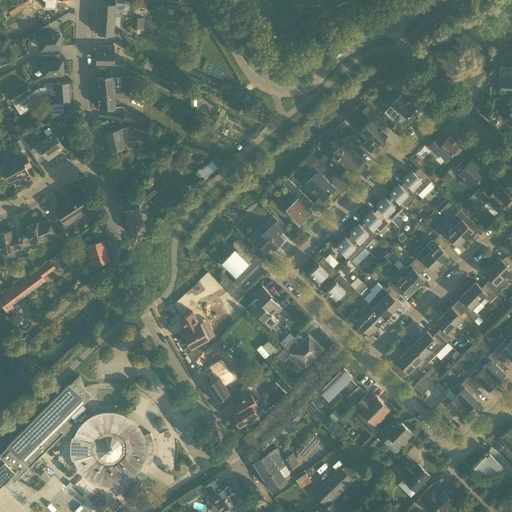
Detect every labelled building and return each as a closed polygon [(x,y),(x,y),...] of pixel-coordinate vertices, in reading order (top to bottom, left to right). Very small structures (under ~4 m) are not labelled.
[(19,0),(1,11),(5,19),(34,0),(19,0)] [(100,3),(98,34),(114,35),(116,4),(100,3)] [(28,36),(33,32),(36,31),(28,17),(24,19),(20,11),(15,14),(16,15),(5,20),(15,39),(26,33),(28,36)] [(135,18),(134,29),(143,29),(144,18),(135,18)] [(36,31),(33,32),(38,41),(41,40),(41,49),(61,48),(61,46),(63,46),(62,40),(60,40),(60,34),(50,35),(50,33),(53,31),(49,23),(36,31)] [(97,64),(113,64),(113,66),(123,66),(123,59),(114,58),(114,46),(100,46),(100,52),(97,52),(97,64)] [(502,62),(502,66),(500,66),(499,87),(511,86),(511,53),(509,54),(506,55),(504,56),(502,59),(502,62)] [(63,67),(65,67),(64,61),(62,61),(62,60),(51,61),(51,55),(39,56),(32,60),(39,70),(43,69),(44,76),(63,74),(63,67)] [(98,94),(129,92),(130,92),(136,95),(135,77),(120,78),(113,78),(113,76),(110,76),(109,67),(98,68),(99,77),(97,77),(98,94)] [(185,91),(189,80),(170,72),(166,82),(185,91)] [(14,103),(16,101),(31,92),(25,82),(7,93),(14,103)] [(55,95),(55,102),(71,101),(70,82),(54,83),(54,86),(39,87),(31,92),(16,101),(17,104),(16,108),(18,112),(23,113),(27,110),(28,106),(43,96),(55,95)] [(420,98),(409,87),(390,105),(397,112),(399,110),(405,117),(416,107),(413,104),(420,98)] [(129,92),(98,94),(99,109),(115,108),(115,98),(130,97),(129,92)] [(163,98),(151,92),(148,98),(160,104),(163,98)] [(511,125),(511,126),(511,105),(506,111),(508,114),(503,119),(510,126),(511,125)] [(143,127),(146,118),(125,111),(123,119),(143,127)] [(69,113),(62,115),(63,119),(65,122),(71,119),(69,113)] [(387,135),(372,120),(361,131),(366,137),(360,142),(370,152),(387,135)] [(105,132),(109,151),(125,147),(124,142),(138,139),(136,131),(148,136),(150,131),(134,125),(105,132)] [(36,142),(46,156),(48,160),(54,156),(53,155),(64,147),(53,132),(42,140),(41,138),(36,142)] [(19,136),(29,150),(35,146),(26,133),(19,136)] [(459,146),(452,139),(449,136),(444,140),(439,134),(428,146),(438,156),(440,155),(445,160),(453,152),(455,155),(461,149),(459,146)] [(332,154),(333,155),(332,157),(332,160),(335,163),(338,163),(340,161),(350,171),(356,165),(357,166),(362,160),(352,150),(356,145),(347,136),(342,141),(343,142),(332,154)] [(359,143),(352,150),(356,153),(358,151),(363,156),(367,152),(359,143)] [(416,154),(412,159),(418,165),(422,160),(416,154)] [(26,169),(31,166),(26,155),(20,158),(21,160),(3,170),(9,182),(21,175),(23,177),(29,174),(26,169)] [(224,163),(218,156),(217,155),(198,171),(205,180),(224,163)] [(335,188),(321,174),(327,167),(318,157),(309,166),(316,173),(305,184),(316,195),(317,194),(322,199),(329,193),(329,194),(335,188)] [(458,173),(472,186),(484,174),(475,165),(476,163),(472,159),(467,164),(462,159),(453,168),(458,173)] [(412,170),(408,174),(403,179),(406,182),(419,195),(431,181),(418,168),(414,173),(412,170)] [(159,180),(151,186),(135,199),(140,205),(156,192),(163,186),(159,180)] [(419,195),(406,182),(401,186),(399,184),(390,193),(405,208),(419,195)] [(499,188),(501,186),(499,184),(493,189),(488,184),(477,196),(485,204),(488,201),(499,211),(510,199),(499,188)] [(313,203),(298,189),(297,191),(296,193),(294,195),(297,198),(285,210),(288,212),(287,213),(286,216),(292,218),(293,217),(299,223),(298,224),(299,225),(301,222),(303,223),(302,224),(303,224),(309,215),(309,214),(312,211),(309,208),(313,203)] [(80,216),(80,215),(88,210),(77,193),(55,208),(66,225),(71,221),(73,222),(80,217),(80,216)] [(385,197),(382,200),(376,206),(379,208),(391,221),(398,228),(400,227),(399,226),(403,222),(396,216),(405,208),(390,193),(389,193),(392,195),(388,199),(385,197)] [(448,197),(442,203),(436,209),(441,214),(452,202),(448,197)] [(467,202),(461,208),(467,214),(473,208),(467,202)] [(144,213),(141,214),(139,208),(124,212),(130,234),(145,229),(143,220),(145,220),(146,218),(145,214),(144,213)] [(372,210),(371,211),(363,219),(378,234),(391,221),(379,208),(374,212),(372,210)] [(458,223),(453,227),(465,239),(473,231),(472,229),(476,225),(460,209),(452,217),(458,223)] [(359,223),(350,232),(365,247),(378,234),(363,219),(365,222),(361,226),(359,223)] [(24,248),(29,245),(47,238),(54,235),(49,220),(41,224),(40,221),(26,227),(30,235),(22,238),(24,248)] [(271,247),(273,249),(284,239),(279,235),(286,228),(278,220),(263,234),(261,236),(259,234),(253,240),(266,253),(271,247)] [(465,239),(453,227),(450,224),(438,236),(447,245),(452,241),(457,246),(465,239)] [(24,248),(22,238),(21,234),(12,236),(11,231),(0,232),(0,247),(1,253),(14,250),(24,248)] [(345,237),(336,246),(351,261),(365,247),(350,232),(352,235),(348,239),(345,237)] [(432,239),(424,247),(429,251),(441,263),(449,255),(443,249),(447,245),(438,236),(434,240),(432,239)] [(83,259),(76,261),(78,269),(109,260),(103,240),(87,245),(86,243),(79,245),(83,259)] [(233,245),(234,247),(238,250),(236,252),(234,250),(222,262),(237,277),(232,283),(238,288),(253,273),(251,272),(255,268),(256,269),(262,263),(240,241),(238,240),(235,240),(233,242),(233,245)] [(418,256),(414,260),(423,269),(427,265),(433,271),(441,263),(429,251),(424,247),(417,254),(418,256)] [(511,277),(511,261),(506,255),(502,260),(500,258),(492,265),(504,277),(508,281),(511,277)] [(25,256),(16,257),(18,265),(26,264),(25,256)] [(325,284),(324,284),(325,285),(338,272),(323,257),(313,266),(315,267),(309,273),(315,279),(318,282),(320,280),(325,284)] [(400,272),(404,276),(405,276),(416,287),(424,279),(419,274),(423,269),(414,260),(406,268),(405,267),(400,272)] [(496,294),(503,288),(505,288),(510,283),(508,281),(504,277),(492,265),(484,273),(490,279),(485,283),(496,294)] [(45,280),(37,269),(0,296),(0,302),(7,313),(14,308),(12,305),(45,280)] [(342,302),(346,299),(355,289),(340,274),(331,283),(332,285),(326,290),(335,299),(338,297),(342,301),(342,302)] [(207,276),(199,283),(205,290),(213,282),(207,276)] [(409,295),(416,287),(405,276),(404,276),(397,283),(392,278),(388,282),(389,284),(389,285),(395,290),(399,294),(403,289),(409,295)] [(363,297),(368,302),(382,286),(377,281),(363,297)] [(353,300),(367,287),(362,282),(355,289),(346,299),(350,303),(353,300)] [(489,303),(497,295),(496,294),(485,283),(481,288),(475,282),(468,290),(479,301),(483,297),(489,303)] [(226,289),(231,294),(235,290),(230,285),(226,289)] [(394,298),(399,294),(395,290),(389,285),(385,289),(383,287),(375,294),(375,295),(392,312),(400,304),(394,298)] [(282,308),(275,301),(270,296),(272,295),(262,286),(254,295),(256,297),(248,306),(271,328),(278,321),(272,315),(273,315),(272,314),(276,311),(278,313),(282,308)] [(479,301),(468,290),(460,298),(465,303),(461,308),(464,311),(474,321),(479,316),(472,309),(479,301)] [(375,295),(368,303),(385,319),(392,312),(375,295)] [(385,319),(368,303),(360,310),(365,315),(377,327),(385,319)] [(451,306),(443,314),(455,326),(463,318),(460,315),(464,311),(461,308),(457,312),(451,306)] [(182,331),(184,335),(191,348),(208,339),(199,322),(198,323),(192,312),(179,319),(185,330),(182,331)] [(491,313),(485,319),(491,325),(497,320),(491,313)] [(447,333),(455,326),(443,314),(435,322),(441,328),(437,332),(446,341),(451,337),(447,333)] [(369,335),(377,327),(365,315),(357,323),(360,326),(355,330),(358,334),(363,329),(369,335)] [(427,331),(419,338),(435,355),(447,342),(446,341),(437,332),(432,336),(427,331)] [(308,335),(296,347),(291,341),(284,347),(277,355),(283,361),(291,353),(304,367),(323,349),(308,335)] [(419,338),(411,346),(423,358),(427,362),(435,355),(419,338)] [(493,352),(503,361),(509,356),(511,359),(511,342),(510,341),(506,345),(503,342),(493,352)] [(411,346),(404,354),(415,365),(423,358),(411,346)] [(471,354),(475,350),(471,346),(466,350),(471,354)] [(493,352),(487,358),(485,356),(483,356),(477,362),(483,369),(497,382),(498,381),(499,381),(501,380),(502,380),(503,379),(504,378),(504,376),(504,375),(505,374),(498,367),(503,361),(493,352)] [(209,382),(208,382),(209,383),(205,386),(215,402),(230,394),(222,382),(235,374),(229,364),(234,361),(229,354),(212,365),(219,377),(209,383),(209,382)] [(415,365),(404,354),(396,362),(401,367),(397,372),(403,378),(415,365)] [(348,382),(347,380),(352,376),(343,367),(332,378),(330,375),(324,382),(326,384),(319,391),(328,399),(341,387),(339,384),(342,382),(344,384),(346,385),(347,384),(348,382)] [(466,379),(476,389),(481,384),(488,391),(490,389),(491,389),(493,389),(495,387),(495,386),(495,384),(497,382),(483,369),(479,373),(476,369),(466,379)] [(430,377),(431,377),(427,380),(432,385),(441,376),(436,371),(430,377)] [(153,457),(154,448),(153,440),(151,433),(139,437),(136,432),(140,429),(140,428),(139,429),(133,422),(126,417),(118,414),(110,413),(102,413),(94,416),(91,417),(84,422),(79,429),(67,421),(89,398),(79,375),(7,447),(28,468),(62,434),(72,437),(70,445),(70,453),(72,460),(75,460),(77,468),(82,476),(81,477),(82,477),(83,476),(89,480),(95,483),(102,485),(102,486),(103,485),(112,485),(122,482),(122,484),(123,483),(122,482),(125,480),(129,478),(132,476),(134,474),(137,471),(139,468),(140,469),(136,466),(138,461),(150,465),(153,457)] [(456,396),(470,409),(471,408),(472,408),(474,408),(474,407),(476,406),(476,405),(477,403),(477,402),(478,401),(471,394),(476,389),(466,379),(459,385),(457,383),(450,390),(456,396)] [(253,380),(247,386),(250,390),(257,384),(253,380)] [(291,387),(287,382),(281,388),(285,393),(291,387)] [(359,386),(349,395),(355,401),(364,392),(359,386)] [(249,424),(256,419),(259,417),(258,416),(267,410),(267,409),(266,410),(256,399),(254,400),(250,394),(233,404),(238,412),(232,415),(234,419),(233,420),(236,424),(237,424),(239,427),(247,422),(249,424)] [(368,418),(368,419),(367,419),(367,420),(368,420),(368,421),(368,422),(369,423),(370,423),(371,424),(372,424),(373,424),(374,424),(378,421),(379,422),(384,417),(383,416),(389,410),(375,395),(371,399),(366,394),(356,404),(361,410),(360,410),(368,418)] [(435,408),(448,421),(456,413),(461,418),(463,416),(465,416),(466,416),(468,414),(468,411),(470,409),(456,396),(451,400),(447,396),(435,408)] [(314,414),(322,421),(327,416),(319,409),(314,414)] [(295,411),(274,432),(280,438),(301,417),(295,411)] [(345,422),(340,417),(336,421),(341,427),(345,422)] [(394,419),(384,429),(377,436),(387,444),(391,439),(401,449),(408,442),(405,440),(412,433),(401,422),(399,424),(394,419)] [(511,426),(500,438),(506,444),(505,445),(511,452),(511,426)] [(313,433),(306,441),(312,447),(319,438),(313,433)] [(370,450),(379,440),(374,435),(365,445),(370,450)] [(0,487),(4,483),(13,488),(16,488),(17,486),(17,484),(15,482),(28,468),(7,447),(0,454),(0,487)] [(253,462),(264,479),(279,469),(294,459),(291,453),(282,458),(275,448),(262,457),(253,462)] [(492,472),(496,470),(511,478),(511,466),(501,456),(495,449),(494,449),(495,450),(491,455),(488,452),(486,451),(484,452),(484,454),(484,456),(485,456),(483,459),(483,458),(482,457),(473,467),(477,470),(482,472),(487,472),(492,472)] [(429,475),(422,468),(418,464),(416,466),(407,457),(397,467),(406,476),(402,479),(415,492),(424,484),(422,482),(429,475)] [(298,464),(294,459),(279,469),(264,479),(272,491),(287,482),(284,477),(289,474),(289,470),(298,464)] [(347,461),(340,467),(313,493),(321,502),(304,511),(318,511),(323,509),(323,510),(332,501),(332,500),(360,473),(356,469),(355,470),(347,461)] [(374,462),(368,468),(372,472),(378,466),(374,462)] [(307,476),(305,472),(304,470),(294,476),(297,482),(307,476)] [(47,482),(50,478),(44,472),(41,475),(47,482)] [(217,502),(213,505),(212,510),(211,510),(211,511),(214,511),(218,511),(221,510),(222,511),(237,501),(232,493),(230,489),(229,489),(227,486),(224,488),(217,479),(204,487),(211,497),(213,496),(217,502)] [(429,511),(447,511),(447,510),(446,508),(453,500),(450,498),(451,497),(452,495),(451,493),(450,492),(448,492),(446,492),(445,493),(440,488),(438,490),(432,484),(419,497),(425,503),(423,505),(429,511)] [(197,488),(177,501),(181,506),(200,494),(197,488)] [(340,511),(342,511),(332,501),(323,510),(323,509),(318,511),(340,511)]
